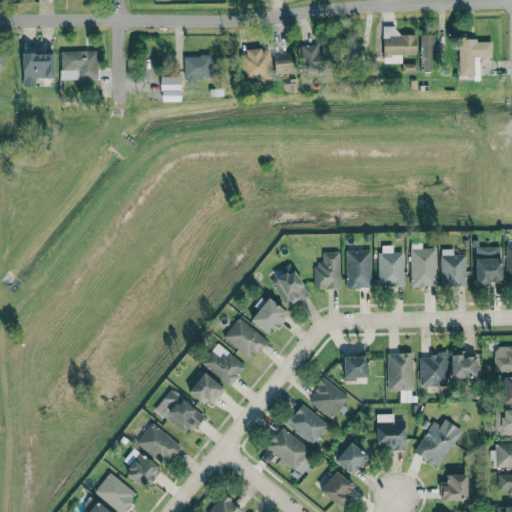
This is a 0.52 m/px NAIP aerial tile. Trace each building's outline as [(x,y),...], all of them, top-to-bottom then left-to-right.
[(401,54),(415,54),(415,35),(396,35),(396,26),(382,26),(382,59),(401,60),(401,54)] [(434,34),(420,35),(421,70),(436,69),(435,61),(441,61),(440,46),(434,46),(434,34)] [(491,39),(458,40),(459,76),(474,76),(474,58),(491,58),(491,39)] [(299,71),(326,71),(327,46),(318,46),(318,45),(300,45),(299,71)] [(97,79),(96,50),(60,51),(61,79),(97,79)] [(268,50),(240,51),(241,79),(269,78),(268,50)] [(22,87),(35,86),(35,78),(53,78),(53,53),(21,53),(22,87)] [(273,74),(293,73),(292,53),(272,54),(273,74)] [(184,56),(184,84),(195,84),(195,77),(210,77),(210,55),(184,56)] [(161,101),(180,101),(179,77),(160,77),(161,101)] [(435,248),(421,248),(421,243),(410,243),(410,287),(435,286),(435,248)] [(403,286),(402,252),(391,252),(391,245),(378,246),(379,286),(403,286)] [(500,282),(500,246),(475,247),(475,286),(490,286),(490,282),(500,282)] [(465,255),(453,255),(453,249),(440,249),(440,286),(465,286),(465,255)] [(370,250),(345,250),(346,288),(371,288),(370,250)] [(314,289),(339,289),(338,251),(321,252),(322,264),(313,264),(314,289)] [(308,294),(289,263),(277,271),(279,274),(269,280),(286,308),(308,294)] [(269,335),(286,313),(267,297),(259,307),(259,308),(250,319),(269,335)] [(222,337),(250,359),(266,340),(238,317),(222,337)] [(200,364),(230,386),(245,365),(215,343),(200,364)] [(511,371),(511,346),(493,346),(494,372),(511,371)] [(451,378),(476,377),(476,356),(466,356),(466,351),(450,351),(451,378)] [(387,391),(412,390),(412,353),(386,353),(387,391)] [(342,356),(343,380),(367,380),(366,355),(342,356)] [(419,355),(419,386),(446,385),(446,355),(419,355)] [(224,388),(202,372),(188,392),(211,407),(224,388)] [(503,404),(511,403),(511,376),(503,377),(503,404)] [(332,419),(348,396),(322,378),(306,401),(332,419)] [(154,410),(187,435),(202,415),(169,390),(154,410)] [(327,425),(301,404),(285,423),(311,444),(327,425)] [(511,409),(495,410),(495,435),(511,435),(511,409)] [(391,414),(376,415),(376,450),(404,450),(404,420),(391,420),(391,414)] [(430,420),(415,455),(441,467),(459,428),(442,420),(440,425),(430,420)] [(164,466),(180,446),(152,423),(135,443),(164,466)] [(294,470),(311,451),(281,426),(265,446),(294,470)] [(368,457),(350,442),(334,461),(352,476),(368,457)] [(511,467),(511,442),(494,443),(495,468),(511,467)] [(124,474),(145,489),(160,468),(132,448),(124,460),(131,464),(124,474)] [(355,487),(335,471),(319,491),(339,507),(355,487)] [(94,492),(117,511),(122,511),(137,495),(110,472),(94,492)] [(511,473),(497,474),(498,490),(509,489),(509,498),(511,498),(511,473)] [(466,474),(445,475),(445,482),(440,483),(440,500),(467,500),(466,474)] [(207,511),(241,511),(242,511),(223,494),(207,511)] [(109,511),(90,496),(83,506),(88,510),(86,511),(109,511)]
